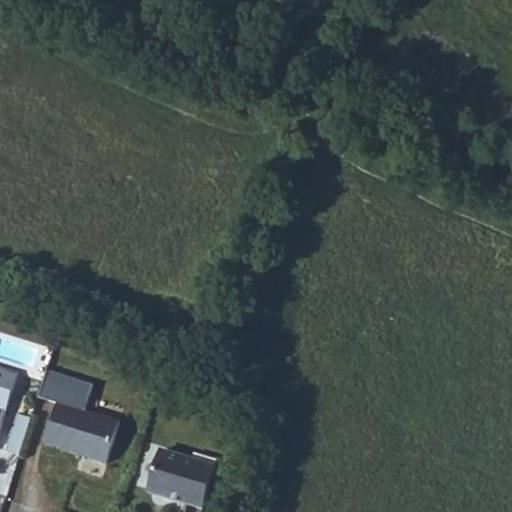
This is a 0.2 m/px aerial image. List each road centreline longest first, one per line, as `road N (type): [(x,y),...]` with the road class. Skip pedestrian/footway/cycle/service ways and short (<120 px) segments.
road 1 (unknown): [(0,161),(511,365)]
road 2 (unknown): [(444,338),(394,511)]
